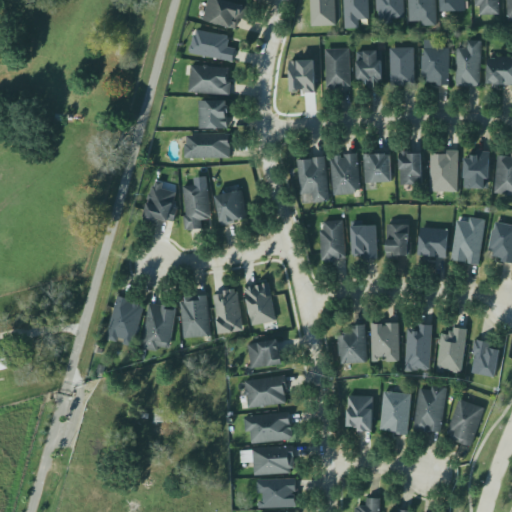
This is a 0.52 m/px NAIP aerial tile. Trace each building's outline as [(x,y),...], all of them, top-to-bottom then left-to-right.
[(206,0),(201,18),(237,30),(245,4),(231,0),(206,0)] [(310,0),(334,0),(336,26),(312,27),(310,0)] [(343,0),(345,29),(359,28),(359,20),(369,19),(368,0),(343,0)] [(403,0),(404,17),(392,17),(392,22),(380,22),(379,11),(376,10),(376,0),(403,0)] [(407,0),(435,0),(437,26),(422,26),(422,21),(409,22),(407,0)] [(465,0),(465,1),(468,1),(468,8),(465,8),(465,11),(441,13),(440,0),(465,0)] [(474,0),(499,0),(500,15),(480,15),(479,7),(475,7),(474,0)] [(228,47),(230,36),(195,30),(191,54),(234,62),(236,49),(228,47)] [(450,84),(449,48),(436,48),(436,40),(424,40),(424,48),(422,48),(423,85),(450,84)] [(457,48),(456,86),(481,87),(482,41),(468,41),(468,49),(457,48)] [(389,48),(391,87),(416,86),(414,47),(389,48)] [(326,49),(350,48),(351,87),(340,87),(340,91),(331,92),(331,88),(327,88),(326,49)] [(357,52),(358,82),(365,82),(365,86),(367,87),(369,86),(369,88),(372,88),(378,88),(378,87),(383,87),(381,51),(357,52)] [(488,59),(487,86),(492,87),(492,89),(499,89),(499,87),(511,87),(511,56),(496,56),(496,59),(488,59)] [(291,61),(292,92),(317,92),(316,60),(291,61)] [(231,95),(231,81),(230,81),(231,67),(192,66),(191,93),(231,95)] [(199,100),(229,100),(229,106),(231,106),(231,116),(229,116),(229,130),(199,130),(199,100)] [(194,133),(227,134),(227,135),(231,135),(232,148),(231,148),(231,158),(186,159),(186,145),(188,145),(188,137),(194,137),(194,133)] [(432,153),(446,153),(446,150),(459,151),(458,192),(430,191),(432,153)] [(400,152),(408,152),(408,155),(422,155),(423,185),(401,186),(400,152)] [(490,189),(491,152),(480,152),(480,157),(465,157),(464,189),(490,189)] [(365,155),(365,183),(392,182),(392,154),(365,155)] [(331,159),(334,195),(360,193),(356,155),(346,156),(347,161),(341,161),(341,156),(336,157),(331,159)] [(511,195),(511,156),(497,156),(496,194),(511,195)] [(298,161),(303,196),(314,194),(315,204),(331,202),(325,157),(298,161)] [(157,182),(164,184),(163,190),(177,194),(174,208),(178,210),(175,223),(170,221),(169,224),(158,221),(157,224),(145,221),(149,201),(148,201),(150,195),(151,195),(153,187),(156,188),(157,182)] [(183,186),(187,215),(184,215),(186,229),(188,229),(188,230),(203,228),(202,220),(208,219),(208,217),(212,217),(208,185),(202,186),(202,184),(183,186)] [(216,198),(223,226),(249,220),(243,192),(216,198)] [(488,220),(481,265),(473,266),(452,263),(451,257),(457,219),(468,221),(469,217),(480,218),(488,220)] [(322,262),(325,262),(326,265),(336,264),(336,260),(338,260),(342,260),(342,259),(347,259),(344,219),(323,220),(324,229),(319,229),(322,262)] [(378,257),(377,225),(363,226),(363,221),(352,221),(354,258),(378,257)] [(511,263),(511,225),(495,222),(489,254),(502,256),(501,262),(511,263)] [(388,225),(389,224),(409,224),(409,242),(412,242),(412,253),(410,253),(410,255),(403,255),(397,255),(398,258),(387,258),(387,248),(388,225)] [(422,227),(450,229),(447,258),(437,257),(437,259),(431,258),(431,260),(425,260),(425,257),(419,257),(422,227)] [(245,287),(271,282),(278,323),(252,328),(245,287)] [(225,292),(225,295),(215,296),(221,336),(235,334),(235,332),(244,331),(239,293),(236,293),(236,290),(231,291),(225,292)] [(185,298),(208,296),(211,336),(184,340),(181,302),(186,302),(185,298)] [(143,303),(117,298),(108,340),(134,346),(143,303)] [(150,304),(177,309),(171,350),(159,348),(158,352),(143,350),(150,304)] [(338,335),(343,335),(343,332),(353,332),(352,325),(366,324),(368,361),(342,363),(342,356),(339,356),(338,335)] [(372,324),(399,324),(400,363),(387,363),(387,358),(378,358),(378,362),(373,362),(372,324)] [(408,329),(418,330),(419,324),(433,326),(430,370),(428,370),(427,371),(423,371),(422,370),(419,369),(419,371),(414,370),(415,369),(412,369),(413,372),(405,371),(408,329)] [(442,333),(448,334),(448,330),(453,331),(454,327),(468,328),(462,373),(460,373),(459,374),(454,374),(452,372),(445,371),(445,375),(436,374),(442,333)] [(248,345),(253,370),(269,367),(269,369),(284,367),(279,340),(248,345)] [(501,350),(490,348),(491,343),(477,340),(471,373),(496,377),(501,350)] [(0,350),(5,349),(11,369),(0,372),(0,350)] [(244,382),(286,376),(288,389),(285,389),(287,405),(248,410),(244,382)] [(419,388),(432,390),(433,385),(447,387),(441,432),(429,430),(429,432),(415,430),(415,428),(414,427),(419,388)] [(384,392),(411,395),(407,436),(395,435),(395,433),(380,432),(384,392)] [(347,430),(358,431),(358,435),(369,435),(369,434),(373,434),(374,397),(348,396),(347,430)] [(485,408),(459,399),(446,438),(472,447),(485,408)] [(172,423),(173,410),(156,409),(156,422),(172,423)] [(253,445),(291,440),(291,439),(294,439),(293,425),(291,425),(290,412),(245,417),(247,433),(251,433),(253,445)] [(254,449),(293,447),(296,470),(292,469),(292,474),(255,476),(254,449)] [(258,480),(296,479),(297,508),(259,509),(258,480)] [(382,499),(381,511),(355,511),(355,508),(359,508),(359,506),(366,506),(367,498),(374,497),(382,499)]
